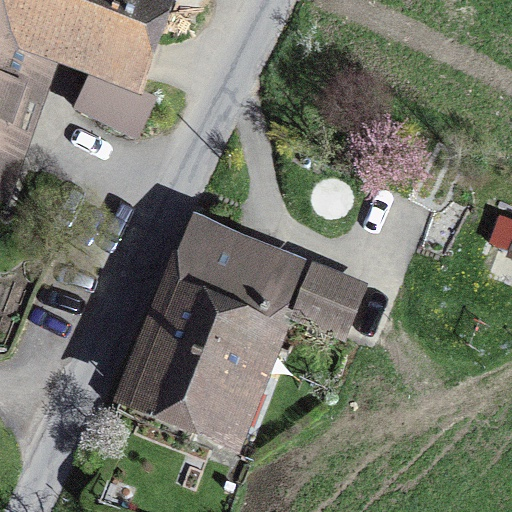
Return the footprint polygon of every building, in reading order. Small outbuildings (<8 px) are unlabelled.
[(0,0),(0,154),(37,52),(129,83),(159,0),(0,0)] [(148,108),(100,76),(79,103),(129,136),(148,108)] [(494,247),(511,255),(511,213),(510,213),(494,247)] [(206,236),(180,302),(262,335),(289,268),(206,236)] [(295,324),(342,343),(362,296),(314,278),(295,324)] [(220,438),(262,335),(180,302),(138,404),(220,438)]
